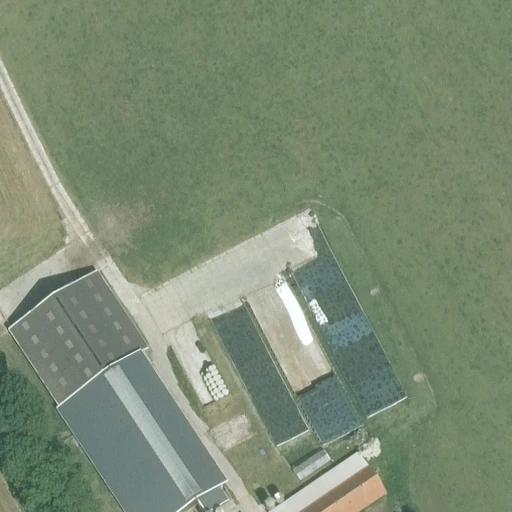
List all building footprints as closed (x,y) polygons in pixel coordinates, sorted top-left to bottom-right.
[(146,353),(127,325),(94,276),(10,332),(62,409),(133,362),(146,353)] [(245,387),(270,376),(236,304),(211,315),(245,387)] [(171,350),(205,404),(228,389),(194,335),(171,350)] [(216,511),(227,505),(133,362),(62,409),(129,511),(189,511),(197,507),(201,511),(216,511)] [(219,451),(287,424),(277,401),(210,428),(219,451)] [(322,453),(293,473),(300,484),(330,464),(322,453)] [(361,511),(385,496),(358,455),(273,511),(361,511)]
